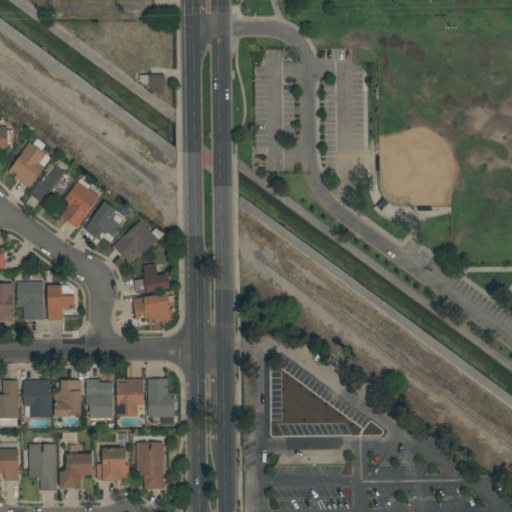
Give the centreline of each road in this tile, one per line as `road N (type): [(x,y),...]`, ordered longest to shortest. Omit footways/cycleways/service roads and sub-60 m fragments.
road 1 (tertiary): [(224,347),(218,30)]
road 2 (tertiary): [(192,30),(196,269)]
road 3 (residential): [(0,350),(224,347)]
road 4 (residential): [(0,221),(100,279),(100,349)]
road 5 (tertiary): [(197,347),(199,511)]
